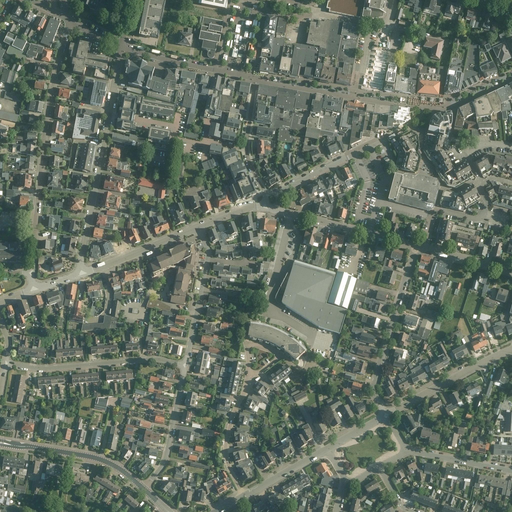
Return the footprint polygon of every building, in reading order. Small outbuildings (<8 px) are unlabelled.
[(143,33),(142,38),(152,40),(152,39),(161,40),(168,0),(148,0),(142,33),(143,33)] [(202,0),(201,5),(201,6),(206,7),(206,8),(205,8),(204,15),(204,16),(224,20),(224,19),(223,19),(227,3),(227,2),(227,1),(227,0),(202,0)] [(329,13),(347,17),(361,20),(361,18),(363,10),(365,0),(329,0),(329,3),(328,3),(326,9),(329,10),(329,13)] [(386,0),(365,0),(363,10),(383,14),(384,10),(384,9),(384,8),(385,3),(386,3),(386,1),(386,0)] [(405,0),(404,3),(408,3),(408,6),(412,7),(412,4),(413,5),(413,4),(415,5),(414,8),(419,9),(420,9),(421,3),(415,1),(414,1),(414,0),(405,0)] [(424,9),(424,13),(429,14),(433,15),(438,17),(441,8),(435,7),(436,0),(427,0),(427,2),(428,3),(427,4),(425,4),(424,8),(425,8),(425,9),(424,9)] [(446,13),(445,14),(449,15),(449,14),(452,15),(453,13),(455,14),(456,12),(459,13),(460,8),(455,6),(455,5),(448,3),(445,13),(446,13)] [(12,14),(11,16),(17,19),(20,20),(23,15),(21,15),(20,14),(22,10),(15,7),(12,14)] [(468,9),(465,19),(471,20),(470,26),(472,27),(474,21),(475,18),(475,17),(477,12),(468,9)] [(371,20),(382,18),(383,14),(363,10),(361,18),(369,20),(371,20)] [(25,16),(23,15),(20,20),(21,20),(28,25),(29,23),(30,23),(33,16),(27,13),(25,16)] [(481,26),(480,27),(485,29),(489,30),(490,25),(491,25),(492,21),(491,20),(492,17),(485,15),(484,19),(483,19),(481,26)] [(49,22),(50,21),(48,21),(48,20),(41,17),(40,17),(39,18),(36,23),(35,23),(34,26),(37,28),(36,30),(43,34),(49,22)] [(200,33),(220,37),(223,22),(203,18),(200,33)] [(274,38),(277,19),(274,19),(271,18),(270,18),(267,20),(266,24),(265,24),(264,32),(264,35),(263,35),(262,43),(261,50),(262,50),(272,51),(274,39),(273,38),(274,38)] [(279,40),(284,40),(287,26),(288,21),(279,19),(276,36),(280,36),(279,40)] [(49,22),(47,27),(41,45),(50,49),(57,32),(56,32),(57,24),(50,21),(49,22)] [(319,51),(314,79),(320,80),(325,57),(331,23),(324,21),(324,23),(321,23),(317,22),(317,24),(312,24),(312,23),(311,23),(307,45),(320,47),(319,49),(319,51)] [(337,59),(343,25),(343,24),(331,21),(331,23),(325,57),(337,59)] [(11,24),(7,32),(13,34),(16,27),(11,24)] [(360,28),(343,25),(337,59),(336,69),(339,70),(338,74),(336,83),(350,86),(351,77),(357,40),(358,40),(360,28)] [(25,39),(26,37),(26,36),(29,30),(26,28),(23,34),(21,37),(24,39),(25,39)] [(176,40),(176,44),(179,45),(190,47),(192,37),(191,37),(192,30),(189,29),(188,33),(183,32),(183,35),(181,35),(180,40),(176,40)] [(220,37),(200,33),(199,41),(203,42),(217,45),(218,45),(220,37)] [(6,40),(4,43),(10,46),(24,53),(26,54),(27,52),(26,51),(23,50),(26,46),(28,47),(29,46),(30,44),(27,43),(9,34),(7,37),(6,40)] [(508,51),(510,50),(506,42),(507,41),(504,34),(499,36),(501,41),(489,47),(491,51),(493,50),(497,58),(495,59),(498,65),(501,64),(511,59),(508,51)] [(425,38),(423,48),(432,50),(430,59),(439,61),(443,42),(429,39),(430,38),(427,37),(427,39),(425,38)] [(284,40),(279,40),(274,39),(272,51),(270,59),(270,63),(274,64),(272,74),(278,75),(279,74),(282,53),(282,51),(284,44),(284,40)] [(217,45),(203,42),(201,50),(206,51),(207,52),(208,53),(207,55),(207,56),(208,58),(209,59),(211,59),(212,59),(213,58),(214,57),(214,56),(215,55),(215,52),(217,45)] [(462,85),(470,45),(466,44),(464,44),(453,42),(453,43),(453,45),(448,69),(445,85),(444,89),(444,95),(450,95),(453,94),(460,92),(460,89),(461,89),(462,85)] [(104,80),(104,78),(108,61),(87,56),(88,53),(89,54),(91,46),(80,44),(79,47),(71,46),(69,53),(72,53),(70,60),(74,60),(72,67),(75,68),(73,73),(84,76),(86,67),(96,70),(94,78),(104,80)] [(282,53),(279,74),(288,76),(291,61),(293,46),(284,44),(282,51),(282,53)] [(31,45),(27,56),(33,58),(36,59),(38,54),(42,55),(43,51),(44,48),(31,45)] [(295,46),(293,53),(293,57),(289,76),(299,78),(300,76),(314,79),(319,51),(319,49),(301,45),(301,47),(295,46)] [(470,45),(462,85),(464,88),(462,89),(462,91),(463,90),(466,89),(473,85),(475,85),(476,84),(478,83),(479,83),(479,82),(479,55),(479,47),(478,47),(470,45)] [(10,46),(7,53),(7,54),(8,55),(23,62),(27,54),(26,54),(24,53),(10,46)] [(484,48),(479,47),(479,55),(479,82),(490,77),(490,76),(497,75),(496,69),(495,69),(488,52),(491,51),(489,47),(489,46),(484,48)] [(261,57),(262,57),(270,59),(272,51),(262,50),(261,57)] [(42,56),(42,61),(49,63),(51,53),(47,52),(43,51),(42,55),(43,55),(42,56)] [(336,69),(337,59),(325,57),(320,80),(320,81),(333,83),(333,80),(335,71),(335,69),(336,69)] [(416,61),(404,59),(401,58),(398,75),(397,75),(395,81),(396,81),(394,92),(414,95),(418,71),(415,71),(416,61)] [(261,63),(260,72),(268,73),(272,74),(274,64),(270,63),(266,63),(266,59),(262,59),(262,62),(261,63)] [(177,72),(175,71),(174,72),(173,72),(172,72),(167,71),(167,72),(166,71),(166,72),(165,76),(166,76),(165,81),(161,80),(161,78),(158,77),(155,76),(155,78),(152,78),(152,77),(154,70),(154,69),(146,67),(147,65),(138,62),(137,65),(129,63),(128,65),(126,66),(125,70),(124,70),(125,70),(125,71),(126,72),(126,74),(129,75),(128,76),(130,78),(130,79),(129,85),(148,90),(147,97),(169,103),(170,99),(165,97),(162,96),(163,95),(166,96),(168,89),(174,90),(178,91),(179,86),(176,85),(176,83),(177,80),(178,81),(179,77),(177,77),(178,73),(177,72)] [(33,64),(30,75),(45,77),(45,76),(46,77),(47,72),(45,72),(46,67),(33,64)] [(384,89),(384,91),(385,91),(392,92),(393,92),(395,86),(394,85),(396,75),(397,67),(389,66),(387,73),(384,89)] [(439,76),(430,75),(426,75),(426,69),(420,68),(420,74),(419,74),(419,83),(418,94),(420,95),(420,94),(435,95),(435,96),(437,96),(439,85),(439,84),(439,76)] [(2,74),(0,82),(0,83),(15,86),(18,75),(7,72),(7,71),(6,71),(3,70),(2,74)] [(177,97),(176,105),(190,109),(191,109),(198,79),(195,78),(196,75),(182,72),(180,81),(179,86),(178,91),(177,97)] [(62,79),(61,84),(70,86),(70,84),(72,85),(73,82),(70,81),(71,78),(63,76),(63,79),(62,79)] [(202,100),(207,101),(209,91),(209,88),(212,78),(210,78),(201,76),(199,76),(198,79),(191,109),(184,137),(198,140),(199,136),(190,133),(188,133),(188,131),(191,132),(197,104),(198,97),(202,97),(202,100)] [(223,80),(219,79),(212,78),(209,88),(209,91),(207,101),(204,117),(220,121),(221,115),(222,113),(218,112),(218,108),(223,80)] [(235,82),(223,80),(218,108),(218,112),(222,113),(224,113),(224,111),(227,111),(230,111),(233,91),(234,91),(234,89),(235,82)] [(32,81),(32,85),(35,85),(34,89),(43,90),(44,83),(42,83),(36,82),(32,81)] [(237,89),(236,95),(243,97),(243,98),(244,98),(243,106),(240,106),(239,107),(239,109),(247,111),(249,96),(248,96),(249,92),(249,90),(250,85),(238,83),(235,82),(234,89),(237,89)] [(369,82),(368,88),(370,88),(377,89),(378,90),(378,89),(382,90),(382,88),(383,85),(371,83),(371,82),(369,82)] [(95,83),(93,94),(105,97),(106,88),(105,88),(106,86),(104,86),(104,85),(95,83)] [(488,96),(487,96),(472,103),(475,111),(477,125),(485,124),(491,123),(491,121),(490,117),(493,114),(493,115),(501,112),(502,111),(502,120),(508,120),(506,112),(507,111),(508,111),(510,111),(510,110),(511,110),(510,106),(511,105),(511,84),(503,89),(488,96)] [(257,97),(257,101),(258,101),(266,102),(269,88),(268,87),(265,87),(262,86),(261,86),(259,85),(259,86),(258,88),(259,88),(258,89),(258,91),(257,97)] [(255,117),(254,122),(270,125),(270,123),(272,124),(274,109),(278,89),(269,88),(269,87),(269,88),(266,102),(258,101),(257,104),(256,104),(255,111),(256,111),(254,117),(255,117)] [(77,93),(70,92),(71,91),(61,89),(60,89),(59,97),(61,98),(63,99),(63,98),(69,99),(70,95),(76,96),(77,93)] [(270,125),(270,128),(276,129),(280,129),(280,128),(282,119),(287,91),(278,89),(274,109),(272,124),(270,123),(270,125)] [(287,91),(282,119),(291,121),(293,113),(297,93),(297,92),(287,91)] [(294,113),(290,130),(293,130),(306,133),(307,129),(306,128),(307,127),(298,125),(300,111),(308,112),(311,95),(297,93),(294,110),(294,113)] [(93,94),(91,105),(100,107),(100,106),(102,106),(102,105),(103,105),(105,97),(93,94)] [(307,127),(306,128),(307,129),(317,131),(324,97),(314,95),(314,96),(310,114),(310,118),(308,119),(307,127)] [(132,123),(132,122),(132,121),(133,118),(133,117),(135,105),(137,98),(124,96),(123,102),(122,108),(120,116),(120,119),(119,120),(118,126),(118,129),(126,131),(135,132),(136,130),(136,129),(132,128),(131,128),(132,123)] [(144,114),(147,114),(150,115),(153,115),(156,116),(162,117),(165,118),(166,118),(169,119),(173,119),(174,112),(175,107),(143,101),(143,100),(143,98),(138,97),(136,105),(141,106),(139,113),(141,113),(144,114)] [(324,97),(317,131),(320,131),(334,133),(337,134),(342,110),(344,101),(324,97)] [(29,102),(30,102),(30,106),(28,106),(28,109),(27,109),(27,111),(33,112),(41,114),(43,104),(35,103),(36,99),(29,98),(29,102)] [(342,110),(338,132),(345,134),(349,130),(351,130),(352,122),(355,103),(346,101),(344,101),(342,110)] [(353,122),(349,145),(351,145),(359,142),(361,141),(362,137),(362,136),(366,107),(366,106),(367,105),(355,103),(352,122),(353,122)] [(454,129),(461,130),(463,121),(473,116),(474,122),(472,122),(464,122),(467,131),(472,131),(472,136),(479,136),(478,131),(477,125),(475,111),(472,103),(458,109),(457,114),(456,117),(454,129)] [(366,107),(362,136),(370,137),(370,133),(374,107),(367,105),(366,106),(366,107)] [(374,107),(370,133),(378,134),(378,130),(382,108),(374,107)] [(389,109),(386,129),(389,129),(392,129),(392,128),(393,121),(394,116),(397,116),(398,108),(393,107),(393,109),(390,108),(389,109)] [(382,108),(378,130),(386,131),(386,129),(389,109),(382,108)] [(393,121),(392,128),(395,128),(410,121),(408,117),(410,110),(398,108),(397,116),(394,116),(393,121)] [(76,119),(76,122),(98,127),(99,127),(100,125),(99,125),(99,123),(101,114),(84,110),(84,111),(81,110),(78,109),(78,110),(77,116),(76,119)] [(55,113),(54,118),(62,120),(62,121),(67,122),(67,118),(65,118),(66,115),(55,113)] [(282,119),(280,128),(290,130),(294,113),(293,113),(291,121),(282,119)] [(439,138),(447,141),(452,124),(452,116),(451,113),(446,114),(443,115),(436,117),(430,123),(427,133),(439,137),(439,138)] [(240,122),(240,119),(241,117),(229,114),(227,127),(225,127),(223,135),(222,135),(220,135),(217,134),(219,127),(211,126),(208,137),(209,137),(211,138),(219,139),(220,138),(222,139),(222,141),(234,143),(234,142),(235,139),(236,135),(235,135),(235,134),(236,131),(236,130),(238,130),(239,129),(239,127),(240,123),(239,122),(240,122)] [(76,122),(74,129),(72,140),(85,141),(86,137),(96,139),(98,128),(99,128),(99,127),(98,127),(76,122)] [(486,136),(485,124),(477,125),(478,131),(480,131),(480,134),(481,135),(481,136),(486,136)] [(258,127),(257,135),(272,138),(272,135),(273,130),(275,131),(276,129),(270,128),(269,129),(258,127)] [(52,134),(51,136),(55,137),(55,134),(59,135),(63,136),(64,130),(52,128),(51,134),(52,134)] [(280,129),(278,142),(292,143),(293,130),(290,130),(280,128),(280,129)] [(150,129),(148,142),(168,146),(170,133),(150,129)] [(306,133),(305,138),(308,138),(318,140),(319,135),(320,131),(317,131),(307,129),(306,133)] [(26,140),(25,142),(33,142),(33,141),(35,141),(36,135),(27,134),(27,140),(26,140)] [(416,142),(417,139),(415,135),(411,134),(409,135),(405,137),(397,142),(405,155),(404,159),(402,159),(403,156),(400,155),(396,168),(399,169),(404,170),(415,173),(416,172),(417,172),(420,159),(417,153),(418,147),(419,147),(416,142)] [(113,135),(112,142),(143,150),(146,139),(130,135),(128,141),(124,140),(124,138),(113,135)] [(449,142),(429,136),(425,149),(425,151),(429,158),(433,159),(438,167),(437,170),(443,180),(445,181),(448,185),(455,187),(470,179),(469,177),(470,175),(472,174),(465,163),(455,170),(449,161),(448,161),(441,150),(442,147),(447,148),(449,142)] [(327,144),(326,144),(331,155),(335,153),(330,142),(331,137),(327,137),(326,140),(327,140),(327,144)] [(331,137),(330,142),(335,153),(339,152),(339,151),(336,144),(336,145),(335,142),(334,142),(334,141),(334,137),(332,137),(332,138),(331,137)] [(259,142),(257,143),(257,149),(270,148),(270,146),(267,146),(267,142),(264,142),(264,140),(258,139),(259,142)] [(52,145),(51,152),(62,153),(63,149),(64,149),(66,149),(67,144),(68,141),(64,140),(63,143),(59,143),(59,146),(52,145)] [(77,150),(94,154),(95,147),(94,147),(94,146),(88,144),(88,146),(84,145),(83,145),(78,144),(77,150)] [(111,149),(110,158),(119,160),(120,155),(121,155),(122,153),(120,153),(121,148),(115,146),(114,150),(111,149)] [(211,146),(209,154),(213,155),(212,160),(214,164),(218,162),(217,159),(217,156),(220,156),(222,148),(211,146)] [(304,146),(303,149),(304,149),(303,152),(309,153),(310,150),(315,151),(315,152),(310,155),(314,163),(313,162),(317,160),(317,161),(321,159),(319,155),(320,155),(317,148),(311,147),(307,146),(304,146)] [(270,148),(257,149),(258,155),(259,155),(260,159),(264,158),(264,157),(268,156),(268,150),(270,150),(270,148)] [(34,157),(34,150),(16,149),(13,149),(12,153),(15,153),(24,154),(26,154),(26,156),(34,157)] [(223,155),(222,156),(227,168),(230,167),(234,179),(230,181),(233,187),(230,188),(236,203),(246,199),(247,200),(253,197),(252,196),(256,194),(254,189),(255,189),(252,182),(251,182),(249,177),(246,178),(245,176),(247,175),(242,162),(239,163),(237,158),(238,157),(235,150),(229,153),(228,150),(223,149),(222,154),(223,155)] [(94,154),(77,150),(76,157),(93,160),(94,154)] [(506,158),(493,155),(489,154),(485,156),(474,163),(481,175),(482,176),(483,178),(486,179),(492,175),(504,178),(511,180),(511,157),(506,156),(506,158)] [(10,156),(9,159),(15,159),(15,163),(16,164),(33,165),(33,159),(26,159),(20,159),(21,157),(10,156)] [(175,182),(181,183),(183,176),(181,176),(185,158),(180,156),(178,163),(179,163),(177,173),(175,182)] [(291,159),(291,165),(293,169),(296,167),(298,171),(307,167),(305,163),(303,160),(301,156),(297,158),(297,161),(298,163),(295,164),(295,163),(295,159),(291,159)] [(93,160),(76,157),(75,163),(92,166),(93,160)] [(50,158),(49,167),(59,168),(59,163),(62,163),(62,159),(50,158)] [(120,170),(121,170),(121,166),(127,167),(127,162),(118,160),(118,161),(109,159),(107,169),(108,169),(107,171),(111,172),(112,169),(116,170),(116,171),(121,172),(121,175),(120,176),(129,178),(129,177),(130,172),(120,170)] [(75,163),(73,170),(83,171),(82,173),(88,174),(89,172),(90,173),(92,166),(75,163)] [(272,173),(266,165),(265,166),(263,167),(267,173),(266,173),(274,185),(277,184),(277,185),(281,183),(280,182),(280,181),(274,172),(272,173)] [(282,167),(278,169),(284,179),(290,176),(288,171),(285,165),(282,167)] [(269,188),(274,185),(266,173),(267,173),(263,167),(260,169),(266,177),(263,179),(269,188)] [(215,179),(229,172),(227,169),(213,175),(215,179)] [(341,173),(340,173),(348,188),(358,183),(353,174),(351,175),(348,169),(347,170),(347,169),(345,170),(345,171),(343,172),(342,171),(341,172),(341,173)] [(47,181),(58,182),(58,178),(62,178),(62,172),(55,172),(55,175),(49,174),(48,178),(47,178),(47,181)] [(77,184),(87,186),(88,183),(87,182),(87,179),(81,178),(81,175),(73,173),(72,179),(77,180),(77,184)] [(329,178),(333,188),(339,186),(341,185),(339,180),(337,180),(335,175),(334,176),(334,175),(332,176),(332,177),(329,178)] [(394,177),(387,201),(395,203),(424,211),(428,212),(429,212),(434,209),(436,201),(439,189),(440,186),(437,180),(418,176),(414,178),(405,175),(401,177),(394,175),(394,177)] [(106,181),(104,190),(120,193),(121,188),(123,189),(124,180),(108,177),(107,181),(106,181)] [(326,185),(324,186),(326,191),(327,194),(330,193),(331,191),(330,189),(333,188),(329,178),(328,179),(328,178),(326,179),(326,180),(324,180),(326,185)] [(58,182),(47,181),(47,184),(48,184),(48,187),(54,188),(54,191),(60,192),(61,186),(57,185),(58,182)] [(319,182),(313,184),(313,185),(314,185),(317,193),(318,195),(326,191),(324,186),(324,185),(321,186),(319,182)] [(87,186),(77,184),(76,187),(72,187),(71,193),(78,194),(78,191),(85,192),(86,189),(87,189),(87,186)] [(310,191),(307,193),(310,199),(315,196),(314,194),(317,193),(314,185),(313,185),(308,188),(310,191)] [(466,211),(467,207),(477,201),(477,200),(478,200),(480,199),(473,187),(472,185),(470,185),(468,186),(467,188),(456,194),(446,191),(443,193),(441,202),(440,204),(442,207),(463,212),(466,211)] [(500,187),(495,186),(496,192),(498,193),(503,194),(505,187),(500,185),(500,187)] [(490,186),(485,189),(489,196),(494,194),(494,193),(496,192),(495,186),(493,187),(491,188),(490,186)] [(221,196),(220,193),(219,189),(215,190),(217,198),(218,200),(217,200),(215,201),(218,208),(219,208),(219,209),(222,208),(221,207),(224,206),(221,196)] [(225,190),(226,191),(220,193),(221,196),(224,206),(227,206),(230,205),(229,205),(230,204),(229,200),(228,197),(231,196),(230,189),(225,190)] [(24,205),(28,206),(28,204),(29,204),(29,201),(29,196),(20,196),(20,195),(14,195),(14,191),(7,190),(6,197),(16,197),(16,202),(20,202),(20,206),(24,206),(24,205)] [(310,199),(307,193),(304,195),(302,190),(298,192),(297,192),(296,193),(296,194),(295,194),(297,197),(295,198),(297,202),(299,202),(300,202),(300,203),(301,206),(310,202),(309,202),(311,201),(310,199)] [(206,201),(208,201),(211,200),(208,191),(202,193),(204,198),(205,197),(206,201)] [(102,201),(101,206),(102,207),(102,208),(109,209),(109,208),(118,210),(121,198),(112,197),(112,196),(104,194),(103,202),(102,201)] [(68,203),(68,204),(82,207),(83,201),(69,198),(68,202),(70,202),(70,204),(68,203)] [(201,203),(202,203),(201,200),(199,200),(198,198),(189,201),(192,210),(201,207),(201,206),(202,206),(201,203)] [(206,201),(202,203),(201,203),(202,206),(204,209),(203,209),(204,213),(211,211),(210,207),(211,207),(208,201),(206,201)] [(321,214),(323,205),(319,204),(319,202),(314,201),(313,208),(316,208),(315,213),(321,215),(321,214)] [(82,207),(68,204),(67,206),(70,206),(70,207),(67,207),(66,210),(81,213),(82,207)] [(184,212),(181,204),(175,206),(176,209),(175,209),(174,211),(174,212),(174,213),(174,214),(171,215),(176,226),(185,222),(182,216),(181,213),(184,212)] [(333,208),(323,205),(321,214),(324,215),(323,215),(326,216),(327,215),(327,216),(328,211),(331,212),(333,208)] [(343,210),(340,209),(338,218),(339,218),(338,219),(341,220),(341,219),(344,220),(345,214),(346,215),(347,211),(346,211),(346,209),(343,208),(343,210)] [(157,219),(157,212),(149,212),(149,218),(153,218),(156,226),(153,227),(156,235),(157,234),(157,235),(160,234),(160,233),(162,232),(157,219)] [(0,230),(9,231),(9,227),(15,228),(15,220),(14,220),(15,213),(10,213),(10,214),(1,213),(1,217),(0,216),(0,230)] [(113,223),(114,218),(107,217),(107,218),(103,217),(104,215),(104,214),(99,213),(99,216),(98,221),(107,223),(106,223),(110,224),(110,223),(113,223)] [(53,219),(47,218),(46,218),(45,228),(53,229),(53,223),(59,224),(60,220),(60,217),(53,216),(53,219)] [(253,231),(256,231),(255,224),(252,224),(251,217),(250,218),(249,217),(246,217),(246,218),(244,218),(245,223),(244,223),(245,228),(246,228),(246,230),(252,229),(253,231)] [(158,218),(157,219),(162,232),(165,231),(166,231),(168,230),(169,229),(166,222),(162,223),(162,222),(161,222),(160,218),(158,219),(158,218)] [(261,220),(260,231),(267,232),(267,233),(274,234),(276,221),(266,219),(266,221),(261,220)] [(106,227),(106,223),(107,223),(98,221),(97,226),(100,227),(99,229),(113,231),(114,225),(110,224),(109,228),(106,227)] [(438,234),(437,240),(442,241),(449,243),(450,237),(453,224),(445,222),(440,221),(437,234),(438,234)] [(68,222),(67,226),(69,226),(68,227),(70,227),(69,232),(77,234),(79,224),(70,222),(70,223),(68,222)] [(147,227),(141,230),(145,240),(151,238),(148,231),(151,230),(148,223),(145,224),(147,227)] [(228,225),(227,226),(230,232),(227,233),(229,239),(232,238),(232,237),(238,234),(233,223),(232,224),(232,223),(228,224),(228,225)] [(391,225),(390,229),(392,229),(391,233),(396,234),(398,226),(391,225)] [(408,228),(406,237),(412,238),(415,231),(413,230),(414,226),(408,225),(407,228),(408,228)] [(95,229),(93,238),(102,240),(104,231),(95,229)] [(130,237),(129,238),(131,242),(132,241),(134,245),(137,243),(138,244),(139,243),(139,242),(140,242),(137,235),(139,234),(137,229),(135,230),(131,232),(132,234),(131,235),(131,237),(130,237)] [(312,247),(316,231),(310,229),(310,231),(306,231),(304,240),(307,241),(306,245),(312,247)] [(212,232),(209,233),(209,235),(210,237),(209,238),(210,240),(211,242),(212,242),(212,243),(213,244),(216,243),(219,241),(219,242),(221,241),(222,241),(221,238),(220,235),(219,236),(217,236),(216,233),(215,231),(212,232)] [(317,231),(316,231),(312,247),(313,243),(320,244),(323,245),(325,236),(322,235),(316,233),(317,231)] [(252,242),(252,246),(257,245),(259,244),(258,238),(252,239),(251,233),(246,234),(247,243),(248,243),(252,242)] [(456,242),(455,245),(455,246),(467,250),(467,248),(473,250),(475,244),(476,238),(470,237),(456,233),(455,239),(456,240),(456,242)] [(333,234),(330,242),(333,243),(331,251),(334,252),(335,249),(336,244),(339,236),(336,235),(335,234),(334,234),(333,234)] [(66,246),(74,247),(76,241),(69,240),(70,237),(64,236),(63,239),(67,240),(66,246)] [(347,247),(350,248),(350,246),(354,247),(354,248),(357,249),(358,245),(356,245),(357,241),(353,239),(349,238),(348,243),(347,247)] [(42,249),(42,250),(49,251),(49,248),(54,248),(55,241),(50,241),(50,243),(43,242),(42,246),(41,246),(41,249),(42,249)] [(105,244),(104,242),(98,242),(97,248),(92,247),(90,257),(99,259),(101,250),(101,248),(102,248),(101,246),(105,244)] [(108,242),(104,242),(105,244),(101,246),(102,248),(101,248),(101,250),(103,257),(105,257),(114,253),(110,243),(108,243),(108,242)] [(114,242),(113,246),(114,246),(117,253),(122,251),(123,251),(129,248),(130,248),(127,242),(126,243),(114,242)] [(0,261),(22,263),(22,252),(20,252),(20,249),(9,249),(9,245),(0,244),(0,261)] [(257,245),(252,246),(253,249),(249,250),(249,254),(249,258),(250,258),(250,259),(256,258),(255,252),(260,251),(259,244),(257,245)] [(497,244),(496,244),(495,248),(492,257),(499,259),(501,249),(500,249),(501,245),(497,244)] [(155,273),(152,275),(150,275),(152,279),(157,277),(156,277),(156,275),(160,273),(159,272),(165,269),(184,261),(185,265),(184,272),(179,270),(174,290),(174,294),(168,293),(167,296),(171,297),(170,303),(182,305),(182,304),(183,303),(184,303),(184,301),(185,300),(185,299),(184,298),(185,292),(185,291),(185,290),(186,290),(187,288),(188,287),(188,285),(188,284),(188,283),(188,281),(187,281),(187,280),(188,278),(188,277),(189,277),(190,275),(190,274),(190,273),(195,274),(193,273),(194,269),(193,268),(196,254),(194,247),(187,245),(169,252),(169,251),(168,251),(168,250),(161,253),(162,255),(161,256),(156,258),(157,260),(156,260),(157,262),(156,262),(155,263),(153,264),(153,265),(152,265),(151,266),(152,268),(153,270),(154,272),(155,273)] [(228,249),(229,254),(232,254),(233,258),(242,256),(241,250),(235,252),(234,245),(227,246),(228,249)] [(74,247),(66,246),(65,252),(61,251),(60,254),(66,255),(67,252),(73,253),(74,247)] [(225,254),(229,254),(228,249),(227,246),(221,247),(221,252),(216,251),(216,252),(215,252),(215,255),(216,255),(215,257),(216,257),(216,258),(220,258),(225,258),(225,254)] [(480,248),(478,255),(485,257),(485,254),(486,254),(487,250),(485,249),(486,246),(482,246),(481,249),(480,248)] [(357,250),(350,248),(347,247),(346,247),(345,254),(356,256),(357,250)] [(376,251),(375,255),(380,256),(379,258),(378,261),(382,262),(385,253),(386,249),(377,247),(376,251)] [(393,250),(391,259),(400,261),(401,257),(403,253),(393,250)] [(422,256),(419,266),(424,267),(425,266),(428,266),(429,263),(430,258),(422,256)] [(438,279),(441,280),(442,276),(440,275),(441,274),(446,275),(448,271),(446,270),(448,264),(435,259),(428,282),(436,284),(438,279)] [(56,260),(51,262),(55,272),(64,269),(64,268),(65,268),(64,264),(63,265),(61,261),(56,263),(56,260)] [(277,297),(277,298),(277,300),(278,302),(279,303),(318,328),(339,335),(347,311),(326,305),(336,274),(294,261),(295,261),(290,276),(288,275),(281,289),(277,297)] [(268,270),(270,263),(263,262),(262,265),(258,265),(258,266),(257,266),(256,270),(257,270),(256,274),(262,275),(263,269),(268,270)] [(225,276),(226,271),(223,270),(223,266),(219,265),(219,264),(215,264),(215,265),(214,265),(214,266),(213,266),(213,269),(213,271),(219,271),(218,277),(225,278),(225,276)] [(233,273),(240,274),(241,269),(239,269),(239,268),(230,267),(229,271),(226,271),(225,276),(225,278),(227,278),(230,279),(232,279),(233,273)] [(383,267),(382,271),(389,273),(385,283),(393,285),(396,274),(392,273),(393,270),(383,267)] [(241,269),(240,274),(247,275),(247,281),(254,282),(255,275),(254,275),(251,274),(252,270),(242,269),(242,270),(241,269)] [(419,269),(418,275),(428,278),(430,272),(419,269)] [(135,281),(133,272),(132,272),(132,270),(128,271),(128,273),(127,274),(129,282),(131,290),(133,289),(132,286),(134,286),(132,281),(135,281)] [(133,272),(135,281),(138,290),(142,289),(140,284),(139,280),(142,279),(141,275),(143,274),(142,270),(139,271),(139,270),(133,272)] [(129,282),(127,274),(126,274),(126,272),(122,273),(122,275),(122,276),(120,277),(121,281),(120,281),(121,285),(125,284),(125,283),(129,282)] [(337,273),(327,304),(347,310),(357,280),(351,278),(351,277),(337,273)] [(486,285),(488,278),(483,277),(483,276),(477,274),(475,281),(474,281),(472,290),(476,291),(478,283),(481,284),(484,285),(482,292),(486,293),(488,286),(486,285)] [(113,289),(113,291),(114,294),(115,294),(121,292),(121,289),(120,287),(117,276),(115,277),(115,276),(110,277),(110,278),(108,279),(110,284),(111,284),(112,289),(113,289)] [(212,280),(211,286),(211,287),(215,288),(215,287),(219,288),(220,285),(222,286),(222,287),(225,287),(226,284),(222,283),(222,284),(220,283),(221,280),(216,279),(216,281),(212,280)] [(357,281),(354,292),(366,295),(369,284),(357,281)] [(435,299),(441,301),(447,283),(440,281),(435,299)] [(99,283),(92,284),(95,298),(96,302),(99,302),(99,299),(100,299),(99,297),(98,297),(97,292),(100,291),(103,291),(101,283),(99,283)] [(95,298),(92,284),(86,285),(83,286),(85,294),(88,293),(91,293),(92,303),(96,302),(95,298)] [(69,307),(70,300),(70,299),(73,286),(68,285),(67,296),(66,298),(64,306),(65,306),(69,307)] [(499,290),(496,300),(504,302),(508,292),(499,290)] [(252,299),(253,293),(238,291),(237,296),(252,299)] [(48,301),(46,302),(47,306),(50,305),(52,304),(53,307),(50,308),(51,312),(59,309),(58,306),(59,306),(58,303),(61,302),(59,296),(61,295),(60,292),(57,292),(46,296),(48,301)] [(374,294),(372,298),(385,302),(387,294),(378,292),(377,295),(374,294)] [(209,296),(208,303),(218,305),(218,304),(221,305),(222,302),(219,301),(219,298),(209,296)] [(410,303),(423,307),(425,303),(421,302),(420,303),(418,302),(419,298),(413,296),(410,303)] [(40,297),(33,300),(35,307),(38,306),(39,308),(42,307),(43,305),(40,297)] [(352,299),(348,310),(356,312),(359,301),(352,299)] [(494,309),(495,305),(495,302),(485,299),(484,302),(483,305),(494,309)] [(373,312),(376,312),(381,314),(383,307),(379,305),(380,302),(376,302),(376,301),(374,300),(373,304),(372,305),(370,311),(373,312)] [(19,310),(16,311),(17,318),(19,325),(18,325),(19,327),(21,327),(21,329),(25,328),(26,325),(23,317),(31,315),(26,301),(17,305),(19,310)] [(120,302),(120,303),(114,302),(114,301),(111,317),(119,318),(121,302),(120,302)] [(423,307),(410,303),(408,309),(415,311),(416,308),(422,310),(423,307)] [(495,326),(492,327),(495,336),(503,334),(501,330),(506,328),(508,336),(511,334),(511,303),(509,315),(511,315),(509,320),(510,323),(509,323),(509,324),(505,325),(496,329),(495,326)] [(208,309),(206,316),(215,317),(216,313),(216,312),(223,313),(223,309),(215,307),(214,310),(208,309)] [(433,320),(436,313),(432,311),(430,316),(427,314),(425,318),(427,319),(433,320)] [(74,315),(73,320),(74,320),(82,321),(83,316),(79,315),(79,314),(74,313),(74,315)] [(105,324),(105,330),(110,329),(117,329),(117,326),(118,319),(119,319),(119,318),(111,317),(105,316),(104,324),(105,324)] [(173,317),(172,321),(175,322),(175,323),(183,325),(184,319),(180,318),(180,317),(176,316),(176,318),(173,317)] [(367,318),(366,323),(371,324),(370,327),(373,328),(377,330),(379,321),(375,320),(367,318)] [(427,319),(425,318),(424,318),(418,336),(422,338),(427,339),(433,320),(427,319)] [(441,323),(439,322),(436,321),(433,328),(439,330),(441,323)] [(228,325),(232,326),(232,324),(224,322),(223,324),(221,324),(220,329),(227,330),(228,328),(228,325)] [(205,333),(214,335),(214,334),(216,326),(212,325),(212,324),(204,323),(203,330),(206,330),(205,333)] [(249,329),(248,338),(249,338),(249,339),(257,340),(264,342),(270,344),(276,347),(280,350),(280,351),(283,353),(284,353),(288,356),(295,362),(305,353),(304,352),(305,351),(299,345),(293,340),(291,339),(289,338),(282,333),(275,330),(267,327),(259,325),(250,324),(250,329),(249,329)] [(175,329),(175,328),(170,327),(169,335),(180,337),(181,332),(179,331),(179,330),(175,329)] [(360,341),(373,344),(375,337),(368,335),(362,333),(360,341)] [(401,334),(398,341),(401,342),(400,346),(406,347),(407,343),(404,342),(405,340),(408,341),(409,337),(406,336),(401,334)] [(484,346),(487,345),(484,340),(485,339),(483,334),(480,335),(482,339),(480,340),(479,337),(478,337),(477,334),(474,335),(480,348),(481,348),(481,349),(484,347),(484,346)] [(480,348),(474,335),(471,337),(473,340),(472,341),(473,344),(471,345),(474,351),(480,348)] [(147,337),(145,344),(149,345),(148,350),(156,351),(158,345),(152,344),(154,338),(147,337)] [(202,337),(201,344),(205,344),(204,347),(209,347),(210,344),(212,344),(213,339),(213,338),(206,337),(202,337)] [(36,352),(32,351),(31,357),(37,358),(39,348),(40,348),(41,341),(38,341),(36,348),(37,348),(36,352)] [(352,342),(351,345),(356,346),(355,350),(358,351),(357,355),(369,358),(371,350),(359,347),(359,344),(352,342)] [(440,357),(438,358),(444,369),(449,366),(446,359),(448,357),(442,345),(439,347),(438,347),(443,356),(440,357)] [(22,346),(22,348),(19,348),(17,348),(16,351),(19,352),(18,355),(24,356),(25,349),(26,349),(26,347),(26,346),(23,346),(22,346)] [(172,346),(171,355),(179,356),(181,348),(172,346)] [(464,347),(453,353),(457,360),(468,354),(464,347)] [(217,359),(217,354),(221,355),(222,350),(218,350),(209,348),(208,353),(210,353),(210,357),(217,359)] [(396,358),(401,359),(402,359),(403,355),(406,356),(407,353),(400,351),(400,352),(396,351),(394,357),(396,358)] [(196,356),(196,358),(197,359),(197,360),(207,361),(208,355),(202,354),(198,353),(197,356),(196,356)] [(352,362),(335,357),(334,361),(345,365),(344,368),(347,369),(348,365),(351,366),(352,362)] [(401,359),(396,358),(393,367),(403,369),(405,362),(401,360),(401,359)] [(444,369),(438,358),(437,358),(440,362),(434,365),(438,372),(444,369)] [(232,368),(241,370),(242,365),(234,363),(235,360),(227,359),(227,362),(233,363),(232,368)] [(197,360),(196,366),(205,368),(205,369),(207,361),(197,360)] [(423,365),(422,364),(419,365),(420,366),(416,368),(418,373),(416,374),(419,378),(420,381),(426,378),(421,370),(424,368),(424,367),(423,365)] [(438,372),(434,365),(428,368),(432,375),(438,372)] [(194,367),(194,369),(195,370),(194,373),(207,376),(209,369),(205,369),(205,368),(196,366),(195,366),(195,367),(194,367)] [(281,369),(287,376),(291,373),(285,366),(281,369)] [(366,370),(353,367),(353,369),(354,369),(353,371),(357,372),(356,373),(364,375),(366,370)] [(287,376),(281,369),(277,372),(282,380),(287,376)] [(165,370),(163,377),(172,379),(174,372),(165,370)] [(505,378),(507,373),(499,370),(495,382),(501,384),(500,387),(505,389),(509,379),(505,378)] [(401,380),(397,382),(401,391),(409,387),(407,383),(409,381),(407,378),(410,376),(407,371),(399,376),(401,380)] [(277,372),(272,376),(278,383),(282,380),(277,372)] [(419,378),(416,374),(410,378),(414,385),(420,381),(419,378)] [(278,383),(272,376),(268,379),(273,385),(271,387),(276,393),(278,391),(274,386),(278,383)] [(384,388),(386,391),(389,398),(395,395),(393,391),(394,391),(392,388),(393,388),(395,387),(394,384),(391,380),(389,376),(387,378),(389,382),(386,383),(388,385),(388,386),(384,388)] [(489,377),(484,394),(489,395),(494,379),(489,377)] [(191,380),(189,388),(198,390),(204,391),(205,386),(203,385),(203,382),(202,382),(197,381),(191,380)] [(257,386),(265,393),(266,394),(270,390),(272,391),(273,390),(265,382),(263,384),(261,382),(257,386)] [(344,390),(342,395),(349,397),(351,389),(360,392),(362,385),(349,382),(347,390),(344,390)] [(160,383),(160,386),(163,387),(162,390),(167,391),(167,390),(170,391),(171,385),(167,384),(164,383),(163,384),(160,383)] [(476,384),(464,390),(468,397),(472,395),(472,396),(476,394),(476,395),(480,393),(476,384)] [(265,393),(257,386),(254,391),(257,394),(255,396),(254,396),(266,404),(268,402),(266,399),(262,396),(265,393)] [(237,391),(228,390),(227,395),(220,394),(220,397),(227,398),(228,395),(236,397),(237,391)] [(305,391),(293,397),(296,403),(307,396),(305,391)] [(187,395),(186,399),(196,401),(197,395),(188,393),(188,396),(187,395)] [(449,397),(452,403),(446,407),(447,408),(449,413),(460,408),(458,404),(461,402),(456,393),(449,397)] [(22,397),(14,395),(14,400),(12,399),(11,403),(21,404),(22,397)] [(155,399),(154,403),(159,404),(159,403),(164,404),(164,405),(167,405),(168,402),(167,402),(168,399),(163,398),(163,397),(155,395),(154,399),(155,399)] [(249,397),(246,402),(257,407),(260,403),(262,404),(263,402),(266,404),(254,396),(252,399),(249,397)] [(227,398),(220,397),(219,400),(222,400),(221,406),(230,407),(231,402),(227,401),(227,398)] [(353,409),(355,408),(354,406),(355,406),(350,397),(347,399),(353,409)] [(338,398),(332,401),(336,408),(341,405),(338,398)] [(98,399),(97,405),(107,408),(108,401),(98,399)] [(186,399),(185,404),(186,404),(185,406),(194,408),(196,401),(186,399)] [(430,407),(426,409),(429,414),(441,407),(437,400),(429,404),(430,407)] [(122,401),(120,407),(129,410),(131,403),(122,401)] [(336,408),(332,401),(328,404),(332,411),(336,408)] [(257,407),(246,402),(244,407),(247,409),(246,412),(254,415),(255,412),(253,412),(255,407),(257,407)] [(355,406),(354,406),(355,408),(359,415),(364,413),(363,412),(366,411),(362,404),(360,405),(359,403),(355,406)] [(230,407),(221,406),(219,411),(217,411),(216,414),(224,415),(225,412),(229,413),(230,407)] [(348,406),(341,410),(347,420),(354,416),(348,406)] [(451,417),(449,413),(446,408),(442,410),(447,419),(451,417)] [(156,417),(163,419),(164,413),(153,411),(153,412),(152,412),(151,414),(150,416),(151,416),(153,417),(153,416),(156,417)] [(184,413),(182,422),(189,423),(191,415),(193,416),(193,414),(194,414),(195,412),(188,411),(187,414),(184,413)] [(240,413),(239,420),(249,422),(250,416),(253,417),(254,415),(246,412),(244,412),(243,414),(240,413)] [(336,413),(329,417),(334,427),(341,423),(336,413)] [(153,417),(151,416),(150,422),(151,422),(163,425),(164,419),(163,419),(156,417),(153,416),(153,417)] [(318,416),(312,419),(315,424),(314,424),(318,431),(317,432),(319,436),(326,432),(324,428),(325,428),(318,416)] [(418,429),(411,416),(410,416),(402,420),(403,422),(406,428),(405,428),(408,433),(409,432),(409,433),(418,429)] [(13,420),(9,419),(8,430),(9,430),(8,431),(12,431),(12,430),(14,431),(15,425),(18,425),(19,418),(13,417),(13,420)] [(8,430),(9,419),(3,419),(2,425),(1,425),(1,428),(2,428),(2,429),(8,430)] [(41,424),(40,433),(44,433),(44,434),(44,435),(47,435),(48,434),(49,434),(50,426),(53,427),(54,420),(49,419),(49,420),(43,419),(42,424),(41,424)] [(249,422),(239,420),(238,425),(240,425),(240,429),(249,430),(249,427),(248,426),(249,422)] [(77,423),(75,429),(78,430),(76,442),(83,444),(86,433),(81,432),(83,425),(77,423)] [(126,425),(125,432),(133,434),(134,427),(126,425)] [(304,430),(300,433),(307,445),(306,443),(312,440),(309,435),(312,433),(307,425),(302,428),(304,430)] [(511,425),(505,426),(505,432),(503,431),(503,435),(505,435),(505,433),(511,433),(511,425)] [(112,427),(111,429),(111,431),(111,432),(107,449),(115,451),(118,437),(114,436),(116,427),(114,427),(112,427)] [(93,432),(90,446),(98,447),(102,430),(98,429),(97,433),(93,432)] [(235,438),(247,438),(249,438),(249,435),(246,435),(246,432),(249,432),(249,430),(240,429),(239,429),(239,432),(234,432),(235,438)] [(64,430),(62,439),(69,441),(71,432),(64,430)] [(145,437),(159,440),(160,436),(152,434),(153,431),(146,430),(146,432),(143,431),(143,433),(142,436),(145,437)] [(180,430),(178,439),(189,441),(191,435),(194,436),(194,433),(180,430)] [(429,441),(430,434),(431,432),(421,430),(419,440),(429,441)] [(307,445),(300,433),(301,434),(298,436),(296,434),(291,436),(293,439),(295,444),(298,443),(301,448),(307,445)] [(430,434),(429,441),(428,444),(437,446),(439,436),(430,434)] [(449,435),(446,448),(454,449),(455,445),(454,445),(455,443),(456,443),(457,437),(449,435)] [(145,437),(142,436),(142,439),(144,440),(143,442),(150,444),(150,442),(158,444),(159,440),(145,437)] [(285,441),(286,443),(283,445),(288,455),(290,455),(294,453),(293,453),(294,452),(289,444),(293,442),(290,437),(287,438),(288,440),(285,441)] [(247,438),(235,438),(235,444),(238,444),(238,447),(247,446),(249,446),(248,443),(247,443),(247,438)] [(501,457),(501,447),(501,443),(498,443),(498,447),(493,447),(493,456),(501,457)] [(123,449),(121,452),(124,454),(122,457),(127,461),(132,454),(128,452),(128,450),(130,448),(126,445),(123,449)] [(279,445),(274,448),(275,454),(279,452),(283,459),(283,458),(284,459),(287,457),(287,456),(288,455),(283,445),(280,447),(279,445)] [(477,454),(478,446),(471,445),(469,452),(477,454)] [(247,446),(238,447),(235,448),(235,451),(232,451),(234,457),(244,455),(242,449),(247,448),(247,446)] [(485,448),(478,446),(477,454),(484,455),(485,448)] [(180,447),(179,454),(187,455),(188,452),(191,452),(191,450),(188,449),(180,447)] [(501,447),(501,457),(510,457),(511,447),(501,447)] [(146,451),(145,455),(157,458),(158,450),(150,449),(149,452),(146,451)] [(269,453),(263,456),(269,467),(270,467),(269,465),(274,462),(273,461),(276,459),(274,452),(269,454),(269,453)] [(245,454),(244,455),(234,457),(235,463),(238,462),(239,465),(245,463),(251,461),(249,458),(247,459),(245,454)] [(269,467),(263,456),(264,458),(259,461),(259,462),(257,463),(260,469),(262,467),(264,470),(269,467)] [(9,468),(11,459),(4,458),(2,471),(5,471),(6,468),(9,468)] [(16,475),(17,470),(17,469),(18,460),(11,459),(9,468),(13,469),(13,472),(16,473),(16,475)] [(25,462),(18,460),(17,469),(17,470),(20,470),(19,475),(26,477),(27,471),(23,471),(25,462)] [(138,468),(144,474),(149,468),(143,462),(138,468)] [(412,462),(405,465),(408,471),(411,469),(413,472),(417,470),(412,462)] [(29,469),(28,474),(38,476),(40,464),(33,463),(32,470),(29,469)] [(245,463),(239,465),(237,467),(242,476),(241,476),(245,482),(251,479),(248,474),(252,472),(248,466),(247,467),(245,463)] [(318,474),(321,472),(322,475),(324,478),(322,480),(321,485),(332,488),(333,483),(333,482),(330,477),(331,476),(324,464),(316,469),(318,474)] [(53,476),(55,466),(54,466),(54,465),(49,465),(48,465),(47,473),(46,473),(45,480),(48,480),(48,478),(49,478),(50,476),(53,476)] [(56,467),(55,466),(53,476),(57,477),(57,479),(58,480),(57,482),(61,483),(62,476),(61,475),(62,468),(61,467),(61,466),(59,466),(56,466),(56,467)] [(72,481),(76,482),(75,484),(83,486),(83,484),(88,485),(90,477),(86,477),(87,475),(85,475),(85,472),(78,471),(79,469),(73,468),(72,476),(73,476),(72,481)] [(176,469),(175,477),(183,479),(184,471),(184,469),(179,468),(179,470),(176,469)] [(400,468),(393,472),(396,478),(397,478),(398,481),(404,477),(403,475),(400,468)] [(452,477),(453,471),(446,469),(444,476),(445,476),(444,479),(447,479),(448,477),(452,477)] [(218,472),(218,474),(221,474),(224,479),(225,478),(228,477),(224,471),(219,470),(218,472)] [(459,472),(458,479),(457,481),(460,482),(460,479),(464,480),(465,473),(459,472)] [(465,473),(464,480),(462,489),(465,490),(467,480),(470,481),(471,474),(465,473)] [(98,488),(103,479),(98,476),(94,481),(97,483),(96,486),(96,487),(98,488)] [(305,476),(299,479),(303,485),(304,488),(308,486),(307,483),(311,481),(309,477),(306,478),(305,476)] [(0,477),(0,484),(7,485),(8,479),(0,477)] [(484,486),(485,479),(485,478),(482,477),(482,478),(479,477),(478,480),(475,480),(474,487),(479,488),(480,485),(484,486)] [(208,482),(206,483),(207,487),(209,492),(216,488),(216,489),(219,494),(225,491),(222,486),(219,481),(218,479),(217,478),(212,481),(208,482)] [(224,484),(222,486),(225,491),(231,488),(229,485),(228,484),(225,478),(224,479),(222,481),(224,484)] [(485,479),(484,486),(483,488),(486,489),(487,487),(490,487),(492,480),(491,480),(491,479),(488,478),(488,479),(485,479)] [(98,488),(100,489),(101,490),(101,489),(104,491),(106,488),(109,483),(103,479),(98,488)] [(303,485),(299,479),(293,482),(297,489),(303,485)] [(166,493),(167,491),(171,494),(175,489),(175,488),(176,487),(172,484),(171,485),(166,481),(161,488),(166,493)] [(500,481),(498,481),(496,488),(502,490),(502,493),(505,493),(506,486),(504,485),(504,482),(504,481),(501,481),(500,481)] [(297,489),(293,482),(287,486),(291,492),(297,489)] [(109,483),(106,488),(108,490),(107,493),(105,497),(106,499),(107,498),(114,486),(109,483)] [(416,502),(418,496),(422,486),(419,485),(415,495),(412,494),(409,500),(416,502)] [(120,490),(114,486),(107,498),(109,499),(111,496),(112,496),(115,498),(117,495),(120,490)] [(291,492),(287,486),(281,489),(284,494),(282,495),(283,499),(286,504),(289,502),(286,498),(289,496),(288,494),(291,492)] [(98,488),(96,487),(95,489),(88,488),(86,502),(90,503),(90,502),(90,501),(91,499),(98,488)] [(91,499),(90,501),(92,502),(98,493),(100,489),(98,488),(91,499)] [(184,492),(184,496),(185,496),(184,501),(191,503),(192,493),(194,493),(194,490),(191,489),(190,493),(184,492)] [(199,492),(197,501),(204,503),(205,496),(206,496),(205,493),(204,490),(203,490),(203,489),(198,490),(199,492)] [(324,489),(322,495),(330,497),(332,491),(324,489)] [(282,504),(280,500),(277,494),(274,496),(273,494),(271,495),(276,504),(278,502),(280,505),(282,504)] [(330,497),(322,495),(317,494),(316,496),(319,497),(318,501),(319,501),(321,502),(328,503),(330,497)] [(276,504),(271,495),(269,496),(270,498),(267,500),(270,504),(267,505),(270,511),(273,510),(275,508),(273,505),(276,504)] [(3,497),(0,496),(0,504),(9,506),(9,502),(6,502),(2,501),(3,497)] [(424,499),(418,496),(416,502),(422,505),(424,499)] [(123,511),(124,511),(134,501),(129,497),(124,501),(128,504),(122,511),(123,511)] [(424,499),(422,505),(428,507),(430,501),(432,498),(431,497),(429,497),(428,500),(424,499)] [(134,501),(124,511),(127,511),(131,507),(135,510),(139,505),(134,501)] [(437,503),(430,501),(428,507),(434,510),(437,503)] [(258,502),(256,504),(260,511),(261,511),(264,511),(268,511),(270,511),(267,505),(265,502),(263,504),(262,503),(259,504),(258,502)] [(321,502),(319,508),(327,510),(328,503),(321,502)]
